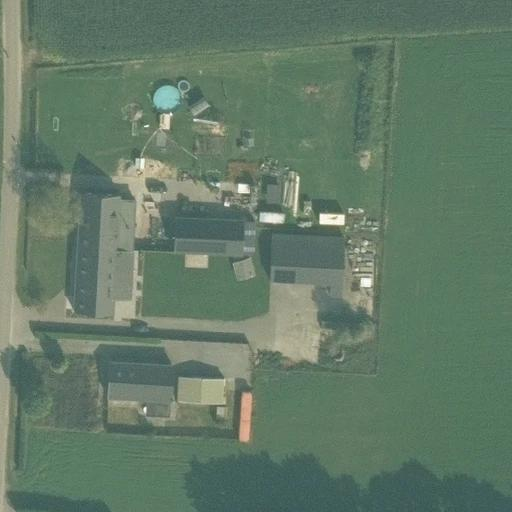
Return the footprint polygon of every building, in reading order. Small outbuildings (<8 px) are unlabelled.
[(106,150),(126,150),(126,122),(106,121),(106,150)] [(177,135),(176,154),(196,155),(196,136),(177,135)] [(77,249),(73,312),(113,314),(115,272),(130,273),(132,252),(133,225),(135,199),(116,198),(116,195),(100,194),(80,193),(80,196),(77,249)] [(176,218),(174,251),(239,253),(240,226),(240,220),(184,218),(176,218)] [(329,296),(342,296),(345,237),(272,233),(269,281),(329,284),(329,296)] [(248,258),(231,262),(234,273),(242,270),(243,271),(243,272),(244,277),(253,275),(248,258)] [(192,314),(243,316),(244,303),(207,302),(208,285),(193,285),(192,314)] [(222,361),(220,372),(242,375),(244,365),(222,361)] [(109,362),(107,398),(127,399),(145,400),(153,400),(152,415),(169,416),(170,401),(171,401),(173,365),(129,363),(109,362)] [(173,402),(220,403),(221,378),(174,376),(173,402)] [(236,435),(246,435),(247,391),(237,391),(236,435)] [(216,406),(215,419),(224,420),(225,407),(216,406)]
